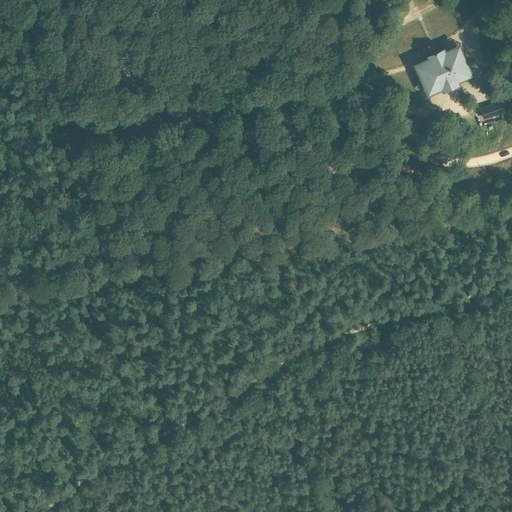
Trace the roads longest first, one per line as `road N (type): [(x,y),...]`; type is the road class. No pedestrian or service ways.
road 1 (track): [(403,23),(197,26)]
road 2 (track): [(38,0),(37,48),(60,104),(89,128),(101,127)]
road 3 (track): [(197,26),(69,0)]
